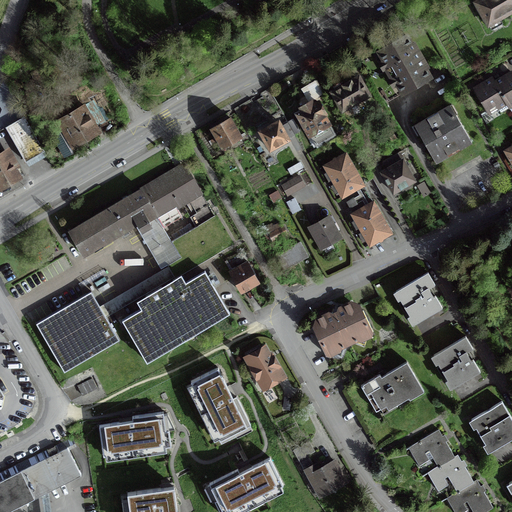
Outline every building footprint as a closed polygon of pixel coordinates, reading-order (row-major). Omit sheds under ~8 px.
[(511,0),(479,0),(475,3),(488,26),(511,11),(511,0)] [(402,94),(430,78),(426,71),(427,70),(427,69),(412,43),(411,43),(410,43),(406,36),(394,43),(391,42),(390,46),(378,53),(383,62),(385,60),(389,67),(385,69),(390,77),(394,75),(399,84),(396,85),(402,94)] [(36,70),(35,68),(29,71),(37,85),(42,82),(35,71),(36,70)] [(511,73),(494,83),(492,78),(491,79),(511,112),(511,111),(511,73)] [(341,86),(342,87),(332,93),(342,111),(368,95),(358,78),(351,81),(351,80),(341,86)] [(104,90),(98,79),(65,96),(68,101),(78,96),(81,102),(104,90)] [(510,110),(511,112),(491,79),(474,89),(487,111),(493,107),(497,108),(500,113),(508,108),(510,110)] [(306,89),(311,97),(317,93),(312,85),(306,89)] [(66,102),(63,97),(52,103),(55,108),(66,102)] [(302,112),(297,115),(315,146),(334,135),(323,115),(324,114),(318,103),(312,106),(311,103),(301,109),(302,112)] [(99,132),(84,106),(56,121),(71,148),(99,132)] [(421,134),(420,135),(434,160),(446,153),(447,155),(458,148),(458,147),(469,140),(455,115),(453,116),(448,106),(416,124),(421,134)] [(44,151),(24,116),(5,127),(25,162),(44,151)] [(221,149),(240,138),(229,119),(211,129),(221,149)] [(260,132),(270,150),(294,136),(287,123),(280,127),(278,122),(260,132)] [(4,152),(0,153),(0,188),(19,178),(4,152)] [(381,173),(393,193),(414,181),(398,153),(382,162),(387,170),(381,173)] [(324,166),(342,197),(363,185),(345,154),(337,159),(334,158),(333,159),(332,162),(324,166)] [(176,207),(194,197),(177,169),(69,232),(82,255),(137,223),(141,231),(150,225),(147,220),(155,215),(157,218),(163,228),(182,217),(176,207)] [(282,172),(275,176),(280,184),(286,180),(282,172)] [(303,184),(299,176),(281,186),(287,196),(293,192),(292,190),(303,184)] [(277,192),(270,196),(273,202),(281,199),(277,192)] [(290,202),(287,204),(292,212),(299,209),(294,199),(289,202),(290,202)] [(373,202),(352,215),(369,245),(377,241),(380,242),(382,241),(382,238),(390,233),(373,202)] [(136,301),(140,309),(121,320),(147,364),(230,316),(204,271),(185,283),(181,276),(232,246),(208,206),(189,218),(195,227),(170,241),(180,258),(166,266),(174,279),(157,289),(155,285),(147,290),(149,293),(136,301)] [(309,228),(321,248),(340,238),(328,217),(309,228)] [(271,224),(265,227),(268,233),(264,235),(269,245),(273,243),(272,241),(286,234),(282,227),(281,228),(279,223),(272,227),(271,224)] [(275,256),(283,270),(307,257),(300,243),(275,256)] [(258,283),(247,262),(229,272),(240,292),(258,283)] [(427,273),(395,292),(414,324),(441,308),(436,298),(434,299),(428,289),(434,285),(427,273)] [(91,292),(36,325),(64,373),(120,341),(91,292)] [(356,314),(351,304),(336,311),(337,314),(333,316),(332,313),(316,320),(321,330),(315,333),(325,355),(334,350),(338,351),(341,344),(344,346),(353,342),(354,338),(361,340),(363,337),(372,332),(362,311),(356,314)] [(393,331),(385,336),(388,342),(397,338),(393,331)] [(465,337),(433,356),(452,388),(479,372),(474,362),(472,363),(466,353),(472,349),(465,337)] [(255,368),(265,387),(283,377),(272,357),(270,359),(264,348),(245,358),(252,370),(255,368)] [(361,385),(375,411),(394,401),(397,406),(397,405),(396,405),(409,397),(407,394),(420,386),(406,362),(381,377),(379,374),(361,385)] [(192,380),(222,441),(248,428),(231,392),(218,367),(192,380)] [(96,389),(91,379),(77,386),(82,396),(96,389)] [(375,411),(361,385),(358,381),(344,389),(379,449),(393,441),(375,411)] [(511,420),(501,402),(471,420),(489,451),(511,437),(511,420)] [(104,454),(172,445),(170,429),(167,429),(164,412),(132,416),(133,420),(126,421),(100,425),(104,454)] [(476,480),(473,482),(462,464),(457,455),(454,457),(443,439),(438,430),(408,448),(415,459),(428,451),(437,467),(427,473),(434,484),(447,476),(456,492),(446,498),(453,510),(466,502),(472,511),(485,511),(492,508),(481,489),(476,480)] [(74,443),(72,438),(0,473),(0,511),(6,511),(81,476),(67,447),(74,443)] [(293,451),(298,460),(313,452),(308,443),(293,451)] [(221,511),(227,511),(284,484),(270,457),(246,469),(240,472),(238,469),(207,484),(209,488),(221,511)] [(306,470),(320,495),(344,481),(334,462),(320,469),(317,464),(306,470)] [(174,486),(128,493),(131,511),(178,511),(178,509),(174,486)]
